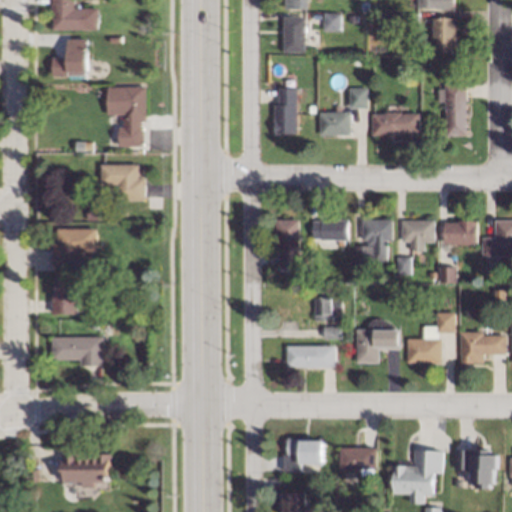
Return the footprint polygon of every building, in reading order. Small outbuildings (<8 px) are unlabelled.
[(73,0),(73,7),(89,7),(89,29),(51,28),(51,10),(50,10),(50,0),(73,0)] [(309,0),(309,8),(285,8),(285,0),(309,0)] [(454,0),(454,8),(417,8),(417,0),(454,0)] [(342,12),(341,30),(324,29),(324,12),(342,12)] [(418,28),(390,28),(390,13),(418,12),(418,28)] [(306,51),(284,51),(284,16),(306,16),(306,51)] [(456,51),(432,51),(432,17),(456,17),(456,51)] [(87,71),(84,71),(84,78),(68,78),(68,75),(51,75),(51,57),(66,57),(66,37),(87,38),(87,71)] [(465,135),(446,135),(445,101),(438,101),(438,87),(444,87),(444,81),(465,80),(465,135)] [(146,121),(140,121),(140,126),(146,126),(146,138),(128,138),(128,121),(124,121),(124,98),(115,98),(115,92),(123,92),(123,85),(146,85),(146,121)] [(298,133),(279,133),(279,134),(275,134),(274,103),(279,103),(278,87),(297,87),(298,133)] [(368,106),(350,107),(349,87),(367,87),(368,106)] [(350,134),(319,134),(319,111),(350,111),(350,134)] [(401,113),(419,113),(420,131),(402,131),(402,134),(372,134),(371,113),(385,113),(385,111),(401,111),(401,113)] [(138,177),(145,177),(145,198),(117,198),(117,183),(101,183),(101,163),(138,163),(138,177)] [(300,265),(280,265),(280,249),(276,249),(275,218),(299,218),(300,265)] [(349,239),(320,239),(320,238),(312,238),(313,220),(320,220),(320,218),(349,218),(349,239)] [(392,240),(380,240),(380,243),(367,243),(367,240),(362,240),(362,218),(392,218),(392,240)] [(434,241),(400,241),(400,219),(434,219),(434,241)] [(511,256),(481,256),(481,237),(494,237),(494,219),(511,219),(511,256)] [(476,244),(443,244),(443,221),(458,221),(458,220),(476,220),(476,244)] [(96,239),(103,239),(103,245),(96,245),(96,250),(78,251),(78,264),(52,264),(51,242),(58,242),(57,228),(96,227),(96,239)] [(372,264),(352,263),(352,245),(373,245),(372,264)] [(410,274),(396,274),(396,256),(410,256),(410,274)] [(456,281),(439,281),(439,266),(455,266),(456,281)] [(77,312),(51,312),(52,291),(56,291),(57,277),(78,277),(77,312)] [(342,314),(332,314),(332,321),(314,321),(314,295),(342,296),(342,314)] [(455,331),(437,331),(437,338),(441,338),(441,362),(407,362),(407,338),(423,338),(423,324),(437,324),(437,311),(455,311),(455,331)] [(385,318),(391,321),(396,328),(401,328),(401,348),(379,348),(378,361),(356,361),(356,328),(366,328),(368,323),(372,319),(378,318),(385,318)] [(340,338),(323,338),(323,327),(340,327),(340,338)] [(482,333),(505,334),(505,352),(483,352),(483,363),(459,363),(459,330),(482,330),(482,333)] [(104,364),(81,364),(81,359),(52,358),(52,335),(104,336),(104,364)] [(335,367),(287,367),(287,344),(335,344),(335,367)] [(310,439),(323,440),(323,463),(301,463),(301,470),(283,470),(283,453),(287,453),(287,436),(310,436),(310,439)] [(489,446),(489,451),(498,452),(497,468),(494,468),(493,482),(491,482),(491,488),(475,487),(475,481),(470,481),(471,469),(454,469),(455,448),(477,449),(477,446),(489,446)] [(377,469),(342,470),(341,448),(376,447),(377,469)] [(78,456),(96,455),(96,453),(108,453),(109,480),(95,481),(95,486),(81,487),(81,480),(62,480),(62,448),(77,448),(78,456)] [(442,451),(441,472),(433,472),(432,492),(423,492),(423,501),(409,500),(409,493),(394,493),(395,464),(413,464),(414,449),(442,451)] [(304,511),(280,511),(280,491),(304,490),(304,511)]
